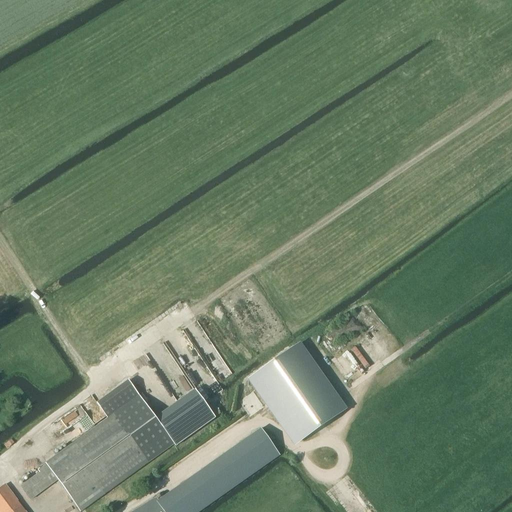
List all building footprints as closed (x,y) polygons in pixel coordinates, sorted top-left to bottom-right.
[(271,364),(248,382),(294,447),(346,410),(301,344),(271,364)] [(39,473),(20,487),(30,500),(56,480),(68,495),(80,511),(173,443),(156,419),(128,380),(96,403),(106,419),(37,471),(39,473)] [(156,419),(177,447),(216,419),(195,391),(156,419)] [(157,499),(136,511),(199,511),(280,456),(262,430),(159,502),(158,501),(157,499)] [(24,511),(4,485),(0,488),(0,511),(24,511)]
